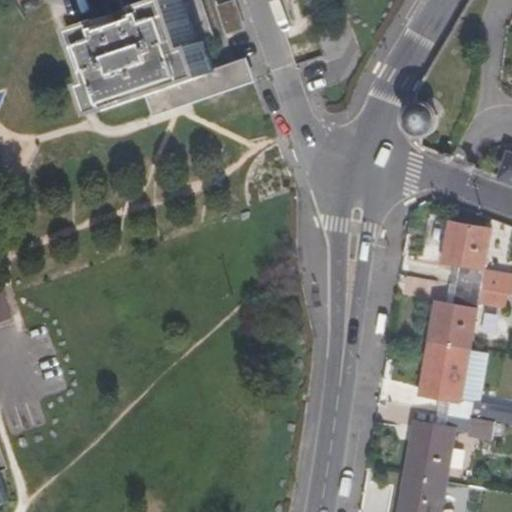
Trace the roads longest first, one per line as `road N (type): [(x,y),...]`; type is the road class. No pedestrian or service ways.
road 1 (tertiary): [(369,161),(318,511)]
road 2 (tertiary): [(443,0),(384,101),(369,161)]
road 3 (residential): [(511,0),(494,29),(483,125)]
